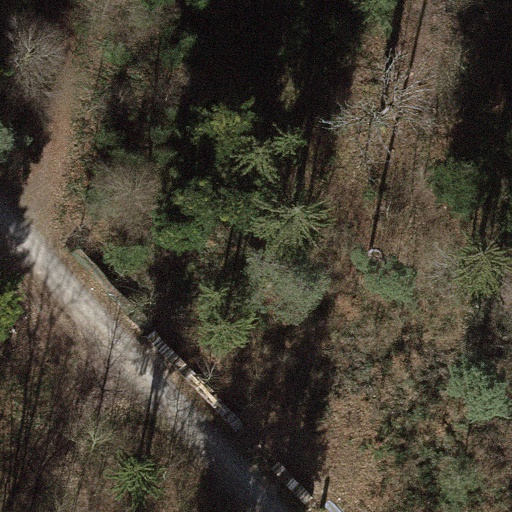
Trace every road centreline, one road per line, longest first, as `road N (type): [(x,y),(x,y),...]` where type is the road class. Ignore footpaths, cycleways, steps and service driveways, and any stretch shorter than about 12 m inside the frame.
road 1 (track): [(0,217),(260,511)]
road 2 (track): [(35,0),(33,255)]
